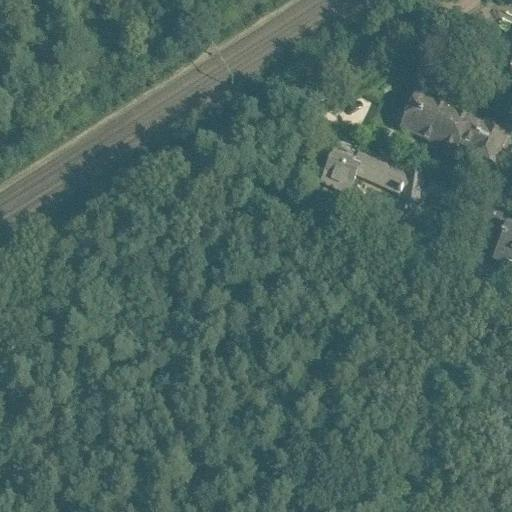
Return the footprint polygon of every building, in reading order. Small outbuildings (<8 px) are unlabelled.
[(434,102),(430,103),(417,97),(402,131),(431,144),(429,149),(451,160),(459,143),(474,149),(471,154),(494,164),(508,134),(486,124),(483,128),(441,108),(440,105),(434,102)] [(479,206),(453,195),(455,192),(449,189),(449,187),(441,184),(441,185),(426,179),(426,181),(405,177),(405,176),(359,156),(358,158),(348,154),(345,161),(334,156),(322,184),(349,195),(356,177),(401,196),(397,219),(419,223),(424,194),(449,205),(441,225),(467,236),(479,206)] [(487,207),(482,218),(498,226),(504,215),(487,207)] [(502,243),(493,263),(505,269),(511,272),(511,224),(508,223),(500,242),(502,243)] [(399,242),(393,258),(423,270),(429,253),(399,242)]
